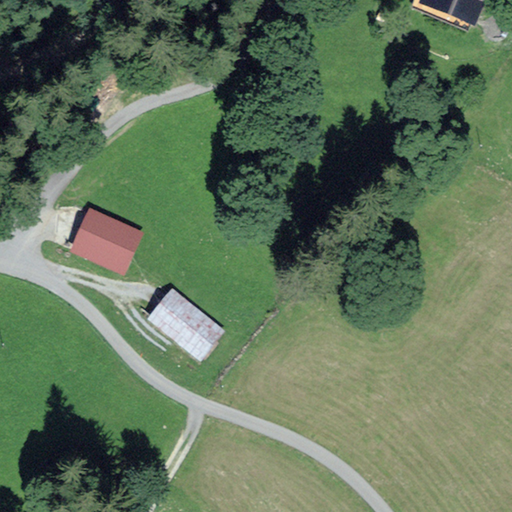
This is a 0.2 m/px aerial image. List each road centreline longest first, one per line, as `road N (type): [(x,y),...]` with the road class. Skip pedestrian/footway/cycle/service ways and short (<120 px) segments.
road 1 (track): [(385,511),(326,456),(173,390),(67,291),(0,263)]
road 2 (track): [(141,511),(200,405)]
